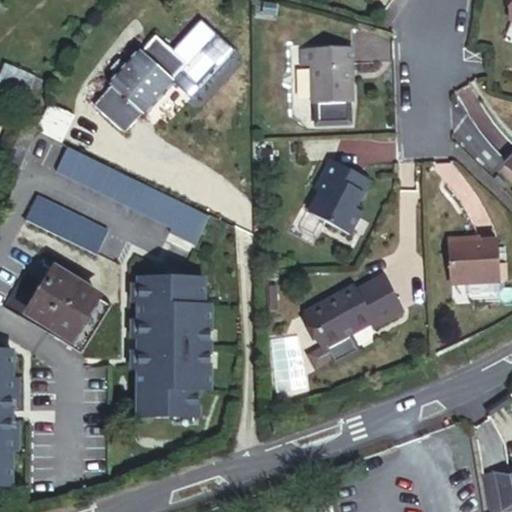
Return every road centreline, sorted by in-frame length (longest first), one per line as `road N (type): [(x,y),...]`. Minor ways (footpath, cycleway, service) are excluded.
road 1 (residential): [(115,511),(437,403),(511,363)]
road 2 (residential): [(413,126),(420,44),(440,0)]
